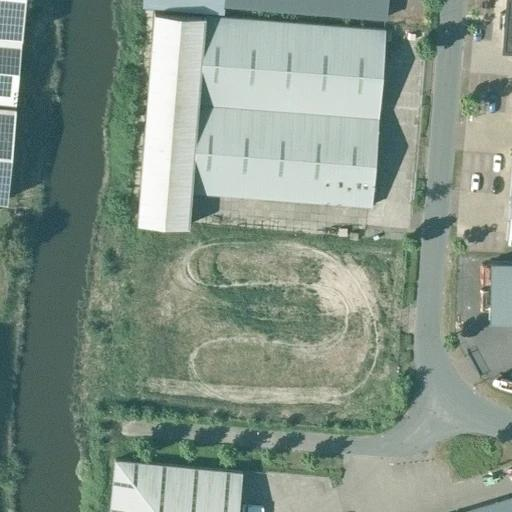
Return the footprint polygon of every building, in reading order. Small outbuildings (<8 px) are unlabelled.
[(222,0),(222,6),(383,19),(384,0),(222,0)] [(511,48),(511,0),(505,0),(502,48),(511,48)] [(382,30),(202,16),(153,12),(136,221),(185,224),(188,193),(369,207),(382,30)] [(0,101),(17,103),(22,38),(0,36),(0,101)] [(0,200),(10,201),(17,107),(0,105),(0,200)] [(511,327),(511,266),(491,267),(490,327),(511,327)] [(237,511),(241,471),(114,459),(109,511),(237,511)] [(511,511),(511,497),(462,511),(511,511)]
